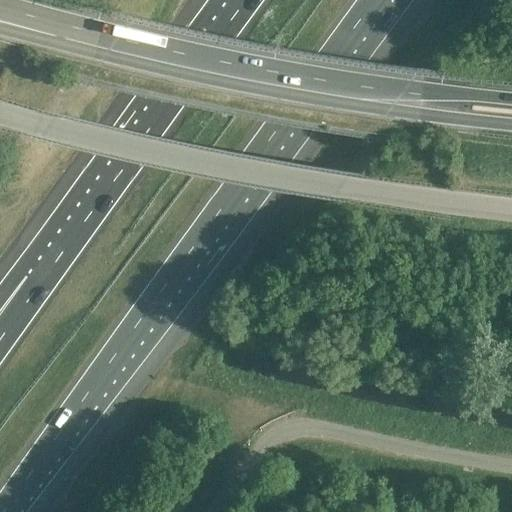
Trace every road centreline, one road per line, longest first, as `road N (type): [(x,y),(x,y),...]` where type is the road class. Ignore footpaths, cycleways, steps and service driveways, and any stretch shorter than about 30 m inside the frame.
road 1 (motorway): [(2,511),(374,0)]
road 2 (tertiary): [(0,112),(255,170),(511,208)]
road 3 (secondary): [(511,100),(229,65),(0,8)]
road 4 (secondary): [(0,31),(206,81),(511,125)]
road 5 (motorway): [(245,0),(39,282)]
road 6 (unclassified): [(207,511),(274,439),(313,430),(511,468)]
